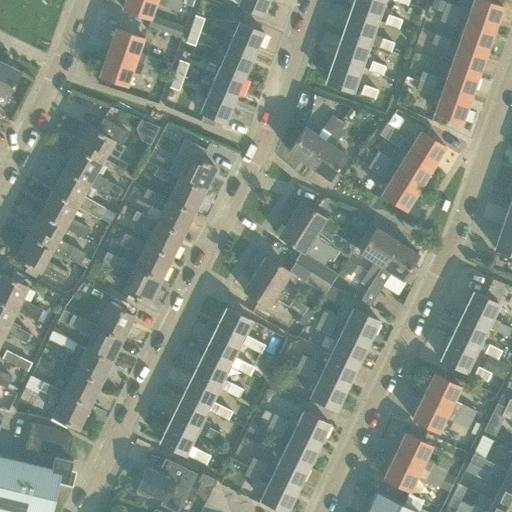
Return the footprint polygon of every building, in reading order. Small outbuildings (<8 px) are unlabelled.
[(182,2),(176,0),(124,0),(122,7),(150,17),(155,3),(178,12),(182,2)] [(262,14),(267,0),(238,0),(237,3),(262,14)] [(376,20),(383,0),(354,0),(351,11),(376,20)] [(486,0),(472,0),(466,19),(494,29),(502,5),(486,0)] [(446,2),(443,11),(459,16),(462,8),(446,2)] [(376,20),(351,11),(343,34),(368,43),(376,20)] [(459,16),(443,11),(439,21),(455,26),(459,16)] [(399,29),(402,19),(388,14),(385,24),(399,29)] [(190,29),(199,32),(204,18),(194,15),(190,29)] [(182,23),(162,16),(157,29),(177,36),(182,23)] [(466,19),(458,42),(486,52),(494,29),(466,19)] [(229,43),(253,54),(263,31),(239,20),(229,43)] [(106,50),(158,69),(159,67),(169,71),(172,60),(163,57),(162,60),(138,51),(142,37),(115,27),(106,50)] [(195,46),(199,32),(190,29),(185,43),(195,46)] [(447,49),(451,39),(434,33),(431,43),(447,49)] [(368,43),(343,34),(335,58),(360,66),(368,43)] [(391,52),(394,42),(380,37),(377,47),(391,52)] [(458,42),(450,65),(478,75),(486,52),(458,42)] [(243,76),(253,54),(229,43),(219,65),(243,76)] [(155,77),(158,69),(106,50),(98,74),(125,84),(131,69),(155,77)] [(360,66),(335,58),(326,81),(352,90),(360,66)] [(174,73),(184,76),(189,63),(179,59),(174,73)] [(382,75),(386,65),(371,60),(368,70),(382,75)] [(20,72),(2,63),(0,66),(0,95),(6,98),(20,72)] [(234,98),(243,76),(219,65),(210,88),(234,98)] [(422,71),(419,79),(418,80),(470,98),(478,75),(450,65),(445,79),(422,71)] [(179,90),(184,76),(174,73),(169,87),(179,90)] [(418,80),(419,79),(406,75),(403,84),(439,96),(434,111),(461,121),(470,98),(418,80)] [(374,98),(378,89),(363,84),(360,93),(374,98)] [(224,121),(234,98),(210,88),(200,111),(224,121)] [(308,165),(339,120),(331,114),(316,135),(304,127),(288,151),(308,165)] [(103,119),(96,131),(89,126),(78,146),(102,160),(100,163),(121,174),(127,163),(118,158),(125,145),(122,143),(128,133),(103,119)] [(347,125),(339,120),(308,165),(328,179),(345,155),(333,147),(347,125)] [(406,152),(431,167),(444,147),(419,131),(412,143),(394,132),(397,127),(387,121),(378,134),(385,138),(406,152)] [(179,176),(204,189),(215,167),(206,163),(211,152),(185,140),(180,150),(189,155),(179,176)] [(78,146),(65,169),(89,183),(89,184),(116,199),(122,188),(95,173),(100,163),(102,160),(78,146)] [(372,159),(418,188),(431,167),(406,152),(399,164),(377,150),(372,159)] [(405,209),(418,188),(372,159),(367,166),(388,180),(380,193),(405,209)] [(171,171),(158,165),(154,173),(166,180),(171,171)] [(77,205),(76,206),(99,219),(105,207),(83,194),(89,184),(89,183),(65,169),(53,191),(77,205)] [(168,198),(193,210),(204,189),(179,176),(168,198)] [(162,210),(157,221),(182,233),(193,210),(168,198),(146,187),(142,196),(154,202),(152,205),(162,210)] [(65,226),(65,227),(84,237),(90,227),(70,216),(76,206),(77,205),(53,191),(41,212),(65,226)] [(300,202),(290,217),(339,249),(343,243),(332,236),(319,227),(325,218),(300,202)] [(511,202),(510,202),(502,225),(511,228),(511,202)] [(147,243),(171,255),(182,233),(157,221),(135,210),(131,218),(143,224),(141,227),(152,232),(147,243)] [(41,212),(29,233),(53,247),(53,248),(80,263),(86,252),(59,237),(65,227),(65,226),(41,212)] [(339,249),(290,217),(278,236),(302,251),(296,260),(331,283),(337,273),(324,265),(329,258),(332,260),(339,249)] [(511,228),(502,225),(494,248),(511,254),(511,228)] [(367,287),(396,241),(375,228),(359,254),(372,262),(360,282),(367,287)] [(136,264),(160,277),(171,255),(147,243),(146,243),(124,232),(120,240),(142,252),(136,264)] [(53,247),(29,233),(15,257),(39,272),(40,270),(62,282),(68,272),(46,260),(53,248),(53,247)] [(396,241),(367,287),(359,301),(368,307),(389,273),(408,284),(417,269),(411,265),(417,254),(396,241)] [(149,301),(160,277),(136,264),(135,266),(105,251),(100,262),(130,277),(124,289),(149,301)] [(254,272),(293,297),(298,289),(284,281),(290,272),(303,280),(304,280),(324,294),(331,283),(296,260),(289,270),(265,255),(254,272)] [(303,304),(293,297),(254,272),(243,289),(268,305),(274,296),(288,305),(288,304),(297,310),(292,317),(305,324),(313,310),(303,304)] [(0,276),(0,301),(15,309),(36,319),(42,308),(20,298),(26,285),(2,273),(0,276)] [(487,326),(508,337),(511,328),(511,327),(491,317),(498,304),(473,292),(462,314),(487,326)] [(9,320),(15,309),(0,301),(0,328),(4,331),(25,341),(30,333),(18,327),(19,325),(9,320)] [(108,303),(98,323),(123,335),(133,315),(108,303)] [(226,308),(215,331),(240,343),(240,342),(258,352),(263,343),(244,334),(251,320),(226,308)] [(379,320),(352,308),(341,330),(368,343),(379,320)] [(323,310),(318,319),(334,327),(338,317),(323,310)] [(123,335),(98,323),(97,325),(73,313),(67,324),(92,336),(87,346),(111,358),(123,335)] [(476,348),(487,326),(462,314),(451,336),(476,348)] [(334,327),(318,319),(314,328),(330,335),(334,327)] [(73,351),(77,342),(52,330),(47,339),(73,351)] [(368,343),(341,330),(331,351),(358,364),(368,343)] [(240,343),(215,331),(204,353),(229,365),(247,374),(252,365),(233,356),(240,343)] [(465,371),(476,348),(451,336),(440,358),(465,371)] [(497,358),(501,350),(488,343),(484,352),(497,358)] [(100,380),(111,358),(87,346),(76,368),(100,380)] [(27,371),(32,362),(6,349),(1,358),(27,371)] [(358,364),(331,351),(321,373),(347,386),(358,364)] [(317,359),(302,352),(301,353),(297,362),(313,369),(318,360),(317,359)] [(222,378),(229,365),(204,353),(193,375),(218,387),(249,402),(253,394),(229,382),(222,378)] [(62,373),(66,364),(53,358),(49,367),(62,373)] [(313,369),(297,362),(293,371),(309,379),(313,369)] [(487,381),(491,372),(477,365),(473,374),(487,381)] [(89,403),(100,380),(76,368),(64,391),(89,403)] [(0,370),(0,384),(6,387),(11,376),(0,370)] [(433,372),(422,395),(449,408),(460,385),(433,372)] [(347,386),(321,373),(310,396),(336,408),(347,386)] [(39,389),(42,381),(30,375),(24,385),(37,392),(39,389)] [(207,409),(218,387),(193,375),(182,397),(207,409)] [(77,427),(89,403),(64,391),(42,381),(39,389),(50,394),(48,397),(59,402),(52,415),(57,417),(68,423),(77,427)] [(449,408),(422,395),(412,417),(438,430),(449,408)] [(182,397),(171,419),(196,431),(195,432),(203,435),(216,442),(212,449),(228,457),(232,448),(217,441),(221,433),(208,426),(210,422),(202,419),(207,409),(182,397)] [(456,411),(472,419),(476,410),(460,402),(456,411)] [(228,419),(232,410),(219,404),(214,413),(228,419)] [(511,409),(505,406),(501,414),(511,419),(511,409)] [(302,410),(291,432),(317,445),(328,423),(302,410)] [(467,428),(472,419),(456,411),(452,420),(467,428)] [(273,413),(269,422),(285,429),(289,420),(273,413)] [(66,427),(68,423),(57,417),(52,415),(50,419),(66,427)] [(196,431),(171,419),(160,441),(184,453),(185,453),(193,457),(192,457),(206,464),(210,455),(197,448),(189,445),(195,432),(196,431)] [(50,467),(48,476),(0,463),(0,505),(1,505),(0,507),(0,511),(50,511),(58,479),(67,481),(72,459),(67,458),(72,436),(54,427),(31,421),(21,460),(50,467)] [(285,429),(269,422),(265,430),(264,431),(280,438),(285,429)] [(317,445),(291,432),(281,454),(307,467),(317,445)] [(405,432),(394,455),(443,479),(447,469),(432,461),(425,458),(431,446),(405,432)] [(473,452),(469,461),(511,481),(511,459),(507,469),(473,452)] [(307,467),(281,454),(271,476),(297,488),(307,467)] [(268,463),(252,455),(252,457),(248,465),(263,472),(268,463)] [(443,479),(394,455),(383,477),(409,490),(416,476),(423,479),(439,487),(443,479)] [(197,473),(168,459),(161,474),(148,467),(138,487),(139,487),(137,492),(149,497),(151,493),(165,499),(162,504),(178,511),(197,473)] [(497,490),(493,499),(511,508),(511,481),(469,461),(465,470),(485,479),(483,483),(497,490)] [(259,482),(263,472),(248,465),(243,474),(259,482)] [(286,511),(297,488),(271,476),(260,498),(286,511)] [(366,511),(417,511),(418,511),(376,492),(366,511)] [(451,496),(447,504),(462,511),(511,511),(511,508),(493,499),(487,511),(473,505),(472,506),(459,500),(451,496)]
